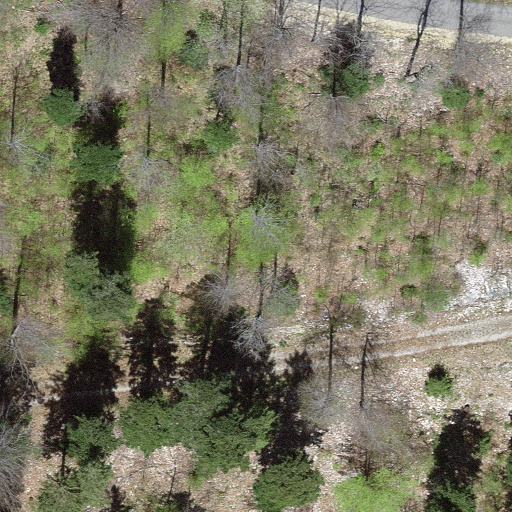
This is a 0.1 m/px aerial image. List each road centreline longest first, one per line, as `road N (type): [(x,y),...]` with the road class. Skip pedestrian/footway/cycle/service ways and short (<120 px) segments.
road 1 (track): [(0,397),(511,323)]
road 2 (unclassified): [(344,0),(511,26)]
